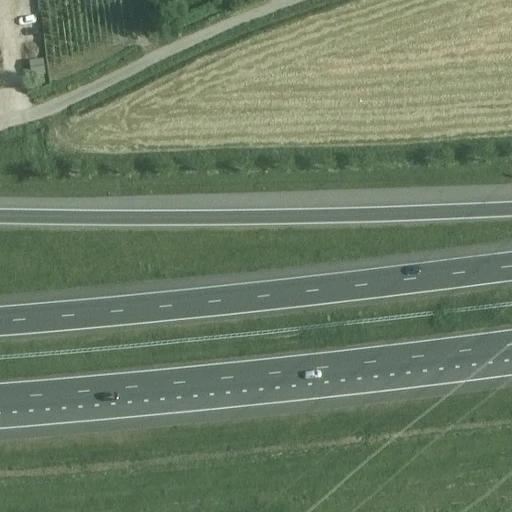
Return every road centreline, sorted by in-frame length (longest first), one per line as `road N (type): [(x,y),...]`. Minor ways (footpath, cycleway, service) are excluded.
road 1 (motorway): [(511,267),(0,325)]
road 2 (motorway): [(0,404),(210,388),(511,350)]
road 3 (motorway): [(511,209),(0,215)]
road 4 (unclassified): [(290,0),(60,106),(0,125)]
